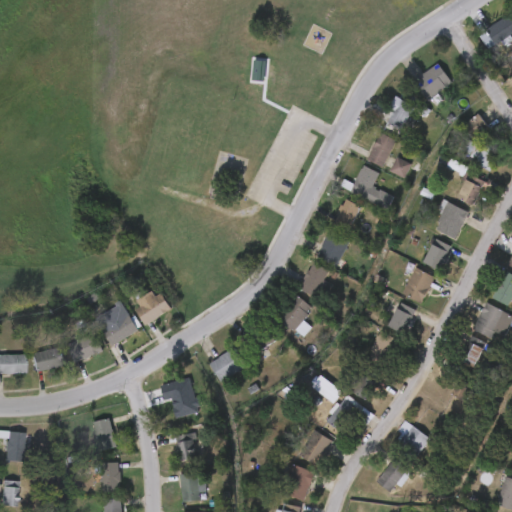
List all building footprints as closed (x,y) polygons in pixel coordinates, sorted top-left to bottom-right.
[(485,30),(509,14),(511,18),(511,34),(495,46),(485,30)] [(468,40),(477,56),(501,44),(493,28),(468,40)] [(426,100),(412,81),(437,63),(450,82),(426,100)] [(234,97),(250,100),(255,77),(238,74),(234,97)] [(410,113),(435,95),(421,75),(396,93),(410,113)] [(401,131),(386,123),(399,99),(414,107),(401,131)] [(376,123),(371,132),(386,140),(398,119),(378,108),(371,121),(376,123)] [(458,150),(471,139),(461,125),(447,136),(458,150)] [(395,140),(381,167),(366,159),(379,133),(395,140)] [(490,172),(473,164),(485,137),(503,145),(490,172)] [(368,179),(378,151),(361,145),(351,173),(368,179)] [(402,178),(389,172),(396,157),(409,164),(402,178)] [(378,173),(371,187),(391,196),(385,209),(349,192),(362,165),(378,173)] [(394,176),(380,169),(372,184),(387,191),(394,176)] [(430,180),(447,187),(450,179),(433,171),(430,180)] [(376,208),(356,199),(362,185),(345,178),(333,205),(370,222),(376,208)] [(456,198),(467,178),(482,186),(471,206),(456,198)] [(467,193),(451,186),(439,210),(456,217),(467,193)] [(361,207),(350,229),(333,221),(345,199),(361,207)] [(434,229),(446,202),(467,212),(454,239),(434,229)] [(337,238),(343,217),(326,211),(320,233),(337,238)] [(415,240),(438,251),(451,224),(428,213),(415,240)] [(348,241),(334,267),(304,250),(310,239),(321,245),(329,230),(348,241)] [(449,247),(437,270),(423,263),(435,240),(449,247)] [(319,279),(332,254),(312,244),(299,269),(319,279)] [(491,276),(511,286),(511,254),(504,250),(491,276)] [(407,275),(422,282),(434,258),(418,251),(407,275)] [(327,271),(313,297),(298,289),(312,263),(327,271)] [(401,295),(414,268),(434,277),(420,304),(401,295)] [(490,297),(505,271),(511,275),(511,294),(506,306),(490,297)] [(306,293),(312,283),(296,274),(283,299),(305,311),(313,297),(306,293)] [(386,308),(406,316),(417,288),(397,280),(386,308)] [(475,310),(490,318),(504,291),(488,283),(475,310)] [(169,310),(143,326),(131,306),(157,290),(169,310)] [(313,310),(295,333),(276,317),(294,295),(313,310)] [(152,323),(139,301),(116,314),(129,336),(152,323)] [(415,311),(404,333),(388,325),(399,303),(415,311)] [(510,315),(497,341),(472,329),(485,303),(510,315)] [(285,332),(295,320),(279,306),(260,330),(286,350),(294,339),(285,332)] [(398,321),(382,314),(372,339),(388,346),(398,321)] [(100,327),(128,315),(135,333),(107,344),(100,327)] [(487,350),(497,328),(468,315),(456,341),(475,350),(477,346),(487,350)] [(93,356),(121,345),(114,327),(86,339),(93,356)] [(276,341),(260,360),(246,347),(263,329),(276,341)] [(392,337),(380,361),(367,355),(379,331),(392,337)] [(71,363),(65,345),(93,334),(100,352),(71,363)] [(368,376),(379,350),(362,343),(351,369),(368,376)] [(32,371),(28,354),(59,347),(63,365),(32,371)] [(79,347),(51,356),(56,374),(84,365),(79,347)] [(469,355),(453,347),(441,371),(457,379),(469,355)] [(244,366),(220,383),(207,364),(231,348),(244,366)] [(0,354),(22,354),(22,373),(0,373),(0,354)] [(18,384),(47,377),(43,359),(14,366),(18,384)] [(204,394),(229,378),(217,360),(192,375),(204,394)] [(0,366),(0,384),(8,385),(7,366),(0,366)] [(362,400),(350,389),(363,373),(376,383),(362,400)] [(184,404),(166,409),(158,383),(175,377),(184,404)] [(337,401),(345,409),(361,394),(353,386),(337,401)] [(316,416),(325,404),(304,387),(295,399),(316,416)] [(455,418),(442,410),(456,389),(469,397),(455,418)] [(363,425),(352,416),(339,432),(325,421),(345,396),(370,416),(363,425)] [(308,433),(323,445),(338,425),(351,435),(357,427),(329,406),(308,433)] [(98,452),(90,423),(107,418),(114,448),(98,452)] [(402,436),(395,432),(403,421),(428,437),(412,462),(393,450),(402,436)] [(315,466),(298,454),(314,430),(331,441),(315,466)] [(2,461),(2,431),(24,431),(24,461),(2,461)] [(98,460),(94,431),(77,433),(81,462),(98,460)] [(378,451),(404,465),(413,448),(387,434),(378,451)] [(176,435),(192,435),(192,460),(177,460),(176,435)] [(315,452),(296,442),(283,469),(302,478),(315,452)] [(162,472),(179,472),(177,446),(160,447),(162,472)] [(511,457),(508,457),(500,481),(511,484),(511,457)] [(375,482),(392,458),(407,468),(390,492),(375,482)] [(97,463),(117,463),(117,490),(97,490),(97,463)] [(280,491),(292,464),(313,473),(301,500),(280,491)] [(375,506),(392,486),(376,472),(359,492),(375,506)] [(102,474),(84,475),(85,504),(103,503),(102,474)] [(198,474),(199,501),(178,501),(178,474),(198,474)] [(284,511),(287,511),(297,484),(276,476),(265,505),(284,511)] [(511,479),(511,510),(496,505),(505,477),(511,479)] [(12,507),(0,505),(0,484),(1,479),(17,482),(12,507)] [(164,511),(182,511),(182,504),(189,504),(188,485),(163,487),(164,511)] [(504,511),(508,494),(486,489),(481,511),(504,511)] [(119,500),(119,511),(100,511),(100,500),(119,500)]
